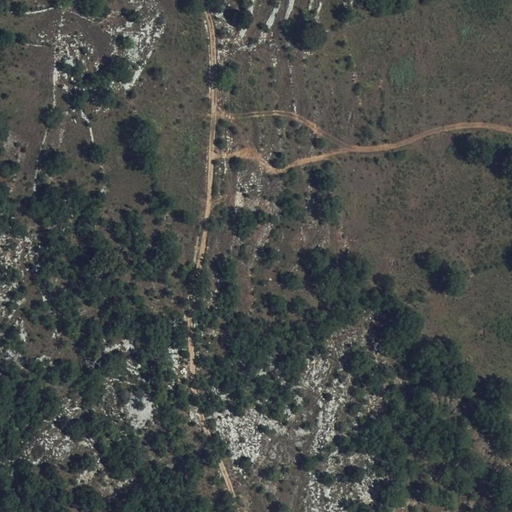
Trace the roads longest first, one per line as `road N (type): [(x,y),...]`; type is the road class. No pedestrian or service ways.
road 1 (track): [(212,155),(190,315),(194,389),(240,511)]
road 2 (track): [(511,132),(464,125),(280,170),(251,156),(212,155)]
road 3 (track): [(212,155),(213,34),(198,0)]
